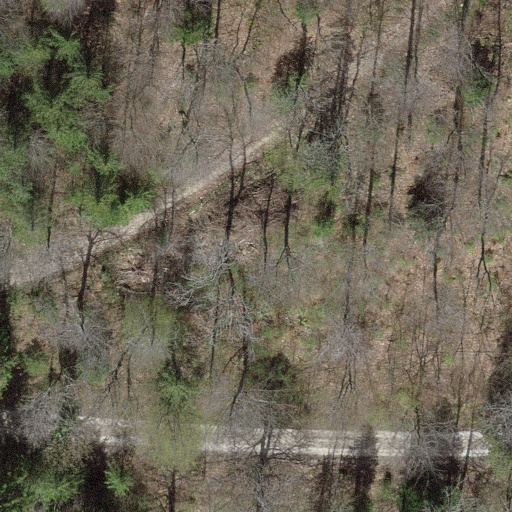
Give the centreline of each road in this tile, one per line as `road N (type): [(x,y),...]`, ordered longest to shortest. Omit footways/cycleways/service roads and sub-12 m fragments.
road 1 (track): [(436,0),(138,227),(61,263),(0,278)]
road 2 (track): [(511,445),(189,447),(0,403)]
